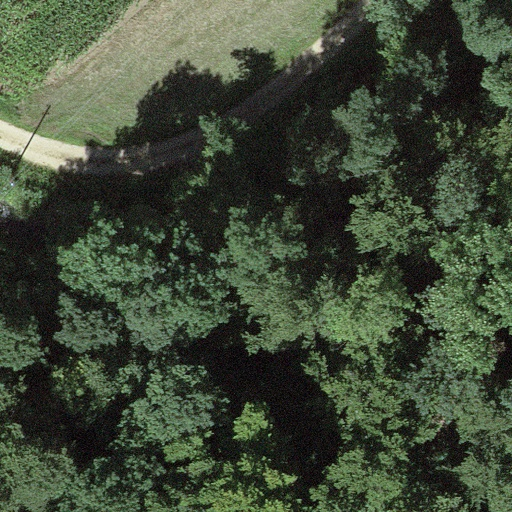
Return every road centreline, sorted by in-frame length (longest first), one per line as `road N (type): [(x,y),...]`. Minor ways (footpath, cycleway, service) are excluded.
road 1 (track): [(0,130),(44,151),(134,156),(233,122),(364,0)]
road 2 (track): [(379,511),(511,381)]
